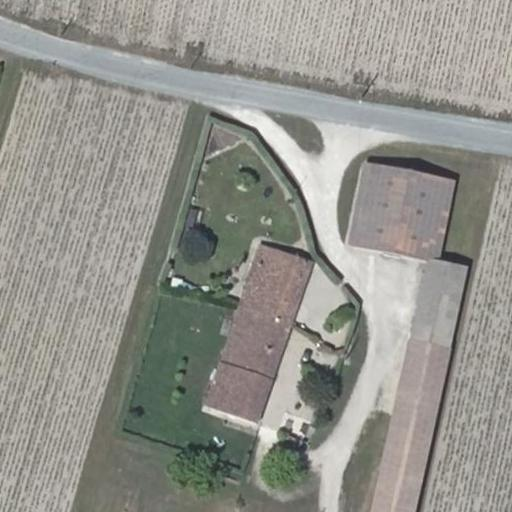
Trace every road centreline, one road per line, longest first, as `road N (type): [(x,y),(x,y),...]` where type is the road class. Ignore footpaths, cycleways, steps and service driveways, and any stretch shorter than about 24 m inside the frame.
road 1 (residential): [(511,140),(0,20)]
road 2 (unknown): [(351,102),(339,212),(346,239),(380,286),(387,325),(326,486)]
